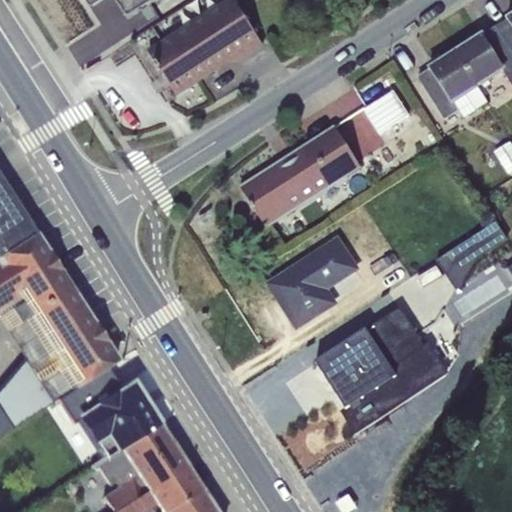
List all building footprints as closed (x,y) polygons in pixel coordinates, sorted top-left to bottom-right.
[(84,0),(90,8),(101,0),(114,0),(127,19),(156,0),(84,0)] [(225,0),(168,38),(148,53),(155,65),(154,66),(157,72),(159,71),(175,95),(232,58),(234,62),(262,45),(232,0),(225,0)] [(339,0),(321,0),(330,14),(343,6),(339,0)] [(507,21),(494,29),(511,57),(511,15),(506,19),(507,21)] [(482,35),(455,52),(477,87),(502,71),(511,86),(511,57),(494,29),(483,36),(482,35)] [(477,87),(455,52),(429,69),(429,70),(417,79),(444,121),(458,112),(464,119),(488,103),(477,87)] [(393,92),(363,111),(379,135),(408,116),(393,92)] [(240,187),(239,188),(251,206),(249,207),(252,212),(254,211),(266,229),(361,168),(334,127),(333,128),(334,130),(292,157),(293,159),(284,165),(283,163),(242,189),(240,187)] [(511,146),(510,143),(493,153),(507,175),(511,172),(511,146)] [(0,310),(12,303),(46,357),(56,373),(60,379),(43,390),(52,404),(57,401),(106,369),(116,362),(103,342),(93,327),(0,181),(0,310)] [(507,242),(495,223),(437,262),(457,292),(475,264),(507,242)] [(340,240),(269,285),(280,302),(282,300),(288,310),(286,311),(296,327),(335,302),(328,291),(359,271),(340,240)] [(511,269),(507,262),(463,290),(477,313),(511,290),(511,269)] [(12,303),(0,310),(0,322),(23,359),(0,386),(0,437),(52,404),(43,390),(60,379),(56,373),(46,357),(12,303)] [(315,363),(344,409),(357,428),(442,373),(425,346),(400,308),(315,363)] [(429,344),(425,346),(442,373),(357,428),(344,409),(340,412),(356,436),(449,375),(429,344)] [(72,425),(75,423),(70,415),(77,411),(81,418),(121,392),(106,369),(57,401),(72,425)] [(101,463),(158,428),(155,423),(157,419),(151,410),(147,410),(131,386),(121,392),(81,418),(77,411),(70,415),(75,423),(101,463)] [(101,463),(96,466),(108,486),(115,483),(117,488),(102,498),(110,511),(116,511),(184,468),(158,428),(101,463)] [(184,468),(116,511),(165,511),(199,491),(184,468)] [(212,511),(199,491),(165,511),(212,511)]
